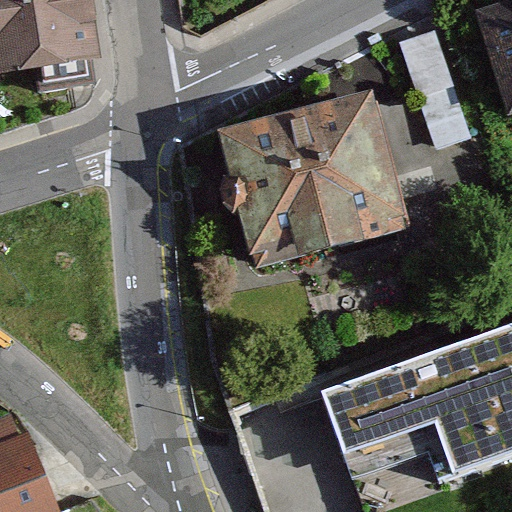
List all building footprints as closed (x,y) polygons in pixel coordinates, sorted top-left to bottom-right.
[(86,0),(0,0),(0,89),(99,74),(86,0)] [(511,13),(482,21),(511,130),(511,13)] [(382,121),(227,155),(260,304),(414,270),(382,121)] [(511,338),(323,413),(348,474),(432,440),(454,494),(511,471),(511,338)] [(0,468),(0,511),(46,511),(30,459),(0,468)]
